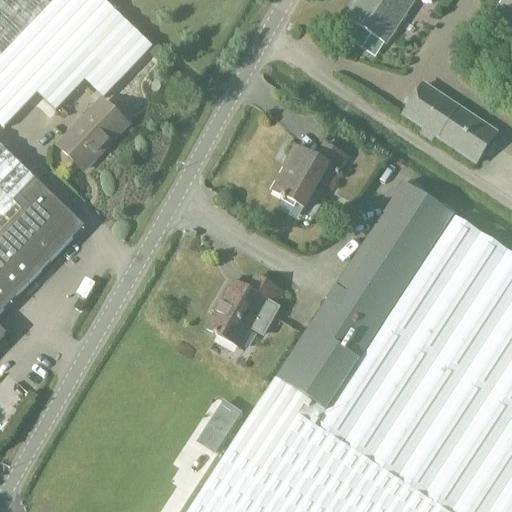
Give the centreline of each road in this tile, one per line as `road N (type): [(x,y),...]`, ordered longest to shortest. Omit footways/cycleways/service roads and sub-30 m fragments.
road 1 (tertiary): [(0,501),(287,0)]
road 2 (unknown): [(267,34),(443,155),(511,177)]
